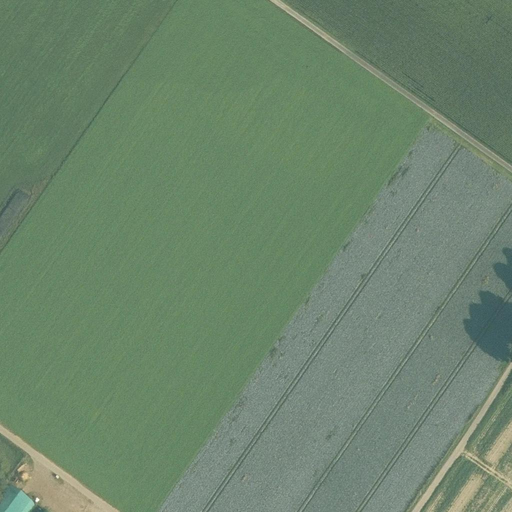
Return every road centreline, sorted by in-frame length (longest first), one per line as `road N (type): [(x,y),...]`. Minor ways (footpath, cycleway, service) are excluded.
road 1 (track): [(511,170),(272,0)]
road 2 (track): [(413,511),(511,370)]
road 3 (track): [(109,511),(0,430)]
